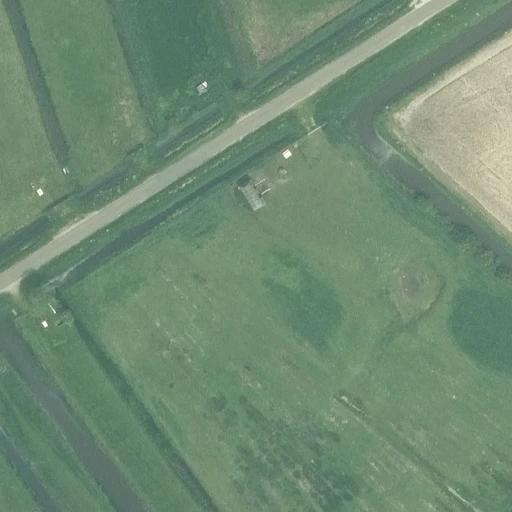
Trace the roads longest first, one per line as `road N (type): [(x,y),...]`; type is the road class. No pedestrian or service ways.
road 1 (unclassified): [(0,283),(451,0)]
road 2 (track): [(0,375),(94,511)]
